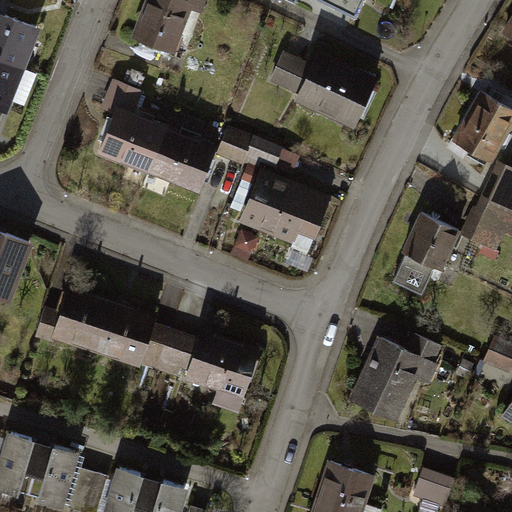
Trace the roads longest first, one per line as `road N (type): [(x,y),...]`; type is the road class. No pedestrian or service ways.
road 1 (residential): [(318,326),(429,76),(475,0)]
road 2 (residential): [(23,193),(69,221),(318,326)]
road 3 (residential): [(98,0),(23,193)]
road 4 (residential): [(261,511),(318,326)]
